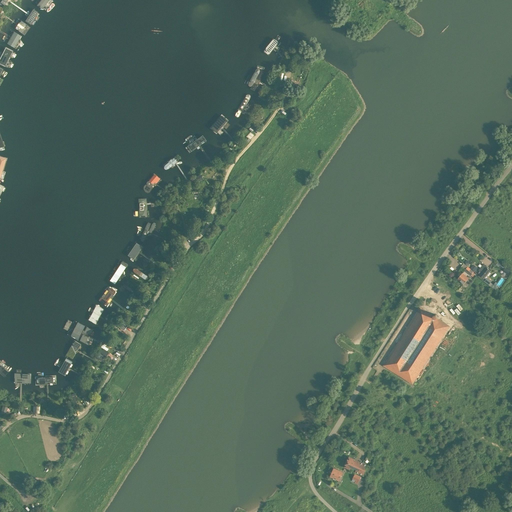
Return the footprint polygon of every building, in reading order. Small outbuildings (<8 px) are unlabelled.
[(40,0),(36,7),(41,11),(48,0),(40,0)] [(27,5),(19,17),(25,20),(32,8),(27,5)] [(18,21),(13,29),(21,35),(26,27),(18,21)] [(12,49),(19,37),(12,32),(5,45),(12,49)] [(3,48),(0,53),(0,64),(5,67),(12,53),(3,48)] [(270,51),(266,60),(270,62),(275,53),(270,51)] [(247,86),(252,88),(260,71),(256,69),(247,86)] [(247,95),(235,116),(239,119),(251,97),(250,95),(247,95)] [(224,119),(215,133),(218,135),(227,121),(224,119)] [(201,136),(186,147),(191,154),(206,142),(201,136)] [(171,179),(183,167),(179,163),(167,175),(168,177),(171,179)] [(151,192),(160,181),(153,175),(142,188),(142,190),(143,192),(145,193),(147,193),(149,193),(151,192)] [(149,218),(147,199),(138,200),(140,219),(149,218)] [(442,231),(447,224),(443,221),(438,228),(439,229),(442,231)] [(152,225),(147,223),(140,241),(144,243),(152,225)] [(139,244),(132,258),(136,260),(144,246),(139,244)] [(121,261),(108,280),(117,286),(130,267),(121,261)] [(479,270),(482,272),(479,274),(484,279),(490,271),(486,267),(486,266),(484,264),(479,270)] [(468,266),(468,267),(465,271),(470,275),(474,271),(468,266)] [(463,273),(457,280),(463,284),(468,278),(463,273)] [(100,297),(97,301),(106,307),(116,292),(110,288),(102,298),(100,297)] [(87,321),(96,326),(104,311),(95,306),(87,321)] [(433,319),(421,311),(387,365),(399,373),(411,380),(446,326),(433,319)] [(128,324),(130,322),(127,320),(123,315),(121,318),(128,324)] [(86,330),(82,344),(90,347),(94,332),(86,330)] [(72,342),(66,357),(72,360),(82,347),(72,342)] [(106,356),(99,351),(96,357),(99,359),(100,359),(103,361),(106,356)] [(76,367),(69,364),(65,374),(72,377),(76,367)] [(0,370),(0,377),(6,381),(9,376),(0,370)] [(58,384),(57,376),(37,379),(38,387),(58,384)] [(31,388),(31,378),(14,378),(14,388),(31,388)] [(348,457),(344,467),(363,475),(368,465),(348,457)] [(339,480),(343,472),(334,468),(330,476),(339,480)] [(355,474),(353,478),(352,481),(355,482),(354,483),(357,484),(361,477),(355,474)]
